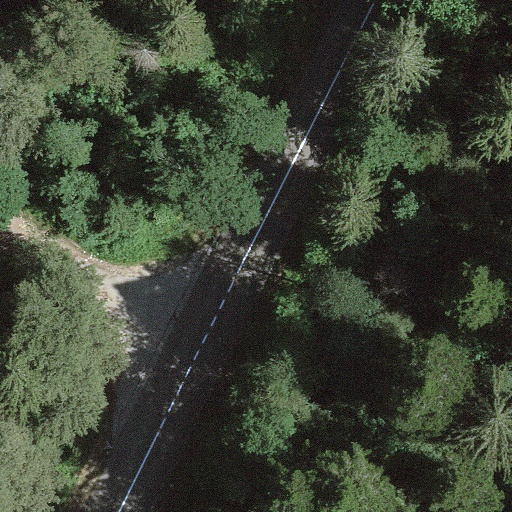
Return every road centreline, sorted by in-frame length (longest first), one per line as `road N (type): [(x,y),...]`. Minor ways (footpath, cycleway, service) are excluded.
road 1 (secondary): [(357,0),(327,54),(135,511)]
road 2 (track): [(0,225),(190,380)]
